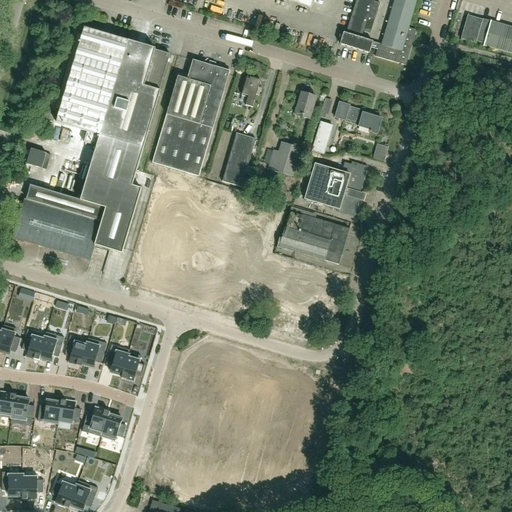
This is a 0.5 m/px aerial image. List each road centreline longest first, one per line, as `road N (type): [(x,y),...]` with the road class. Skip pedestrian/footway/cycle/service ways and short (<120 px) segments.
road 1 (unclassified): [(175,316),(310,356),(342,349),(413,100)]
road 2 (unclassified): [(413,100),(93,0)]
road 3 (track): [(444,511),(383,415),(353,395),(331,356)]
road 4 (unclassified): [(0,263),(175,316)]
road 5 (residential): [(0,374),(70,381),(147,409)]
